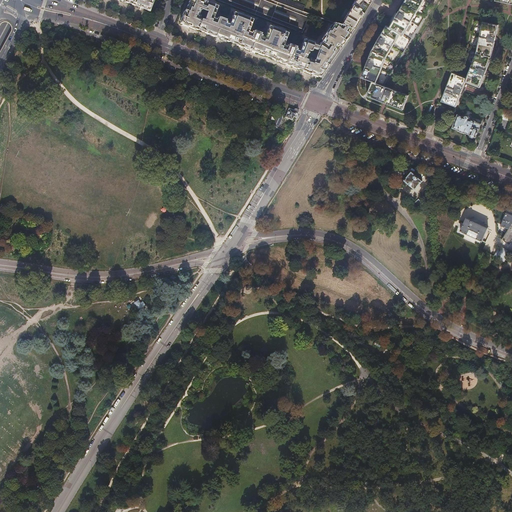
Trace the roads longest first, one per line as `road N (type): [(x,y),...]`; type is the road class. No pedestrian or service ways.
road 1 (track): [(38,26),(45,61),(63,90),(172,167),(229,248)]
road 2 (tertiary): [(216,267),(56,511)]
road 3 (unclassified): [(281,235),(344,244),(448,327),(511,354)]
road 4 (unknown): [(0,300),(42,329),(70,387),(58,448),(26,511)]
road 5 (unclassified): [(0,265),(122,276),(193,260)]
road 6 (secondary): [(155,43),(317,103)]
road 7 (secondary): [(317,103),(473,163)]
road 8 (tertiary): [(317,103),(241,231)]
